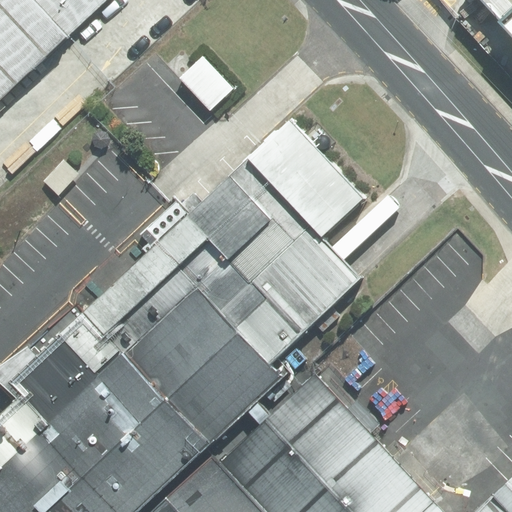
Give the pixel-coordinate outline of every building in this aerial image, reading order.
[(0,0),(0,102),(111,0),(0,0)] [(511,10),(489,32),(511,56),(511,10)] [(363,203),(284,119),(81,308),(74,301),(24,350),(0,367),(0,393),(10,404),(0,413),(0,511),(141,511),(202,456),(280,382),(267,368),(360,282),(321,241),(363,203)] [(430,511),(321,394),(305,409),(294,397),(207,477),(239,511),(430,511)] [(234,511),(198,473),(156,511),(234,511)] [(511,511),(511,474),(471,511),(511,511)]
